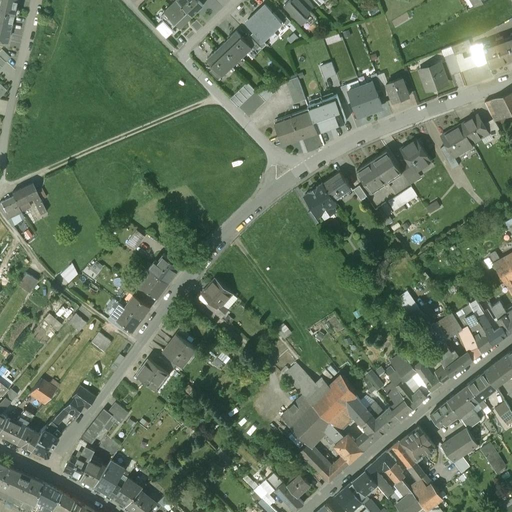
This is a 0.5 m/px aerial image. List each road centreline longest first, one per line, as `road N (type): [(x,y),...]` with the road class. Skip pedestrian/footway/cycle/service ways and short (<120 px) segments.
road 1 (residential): [(50,471),(204,256),(290,172)]
road 2 (residential): [(305,511),(441,391),(511,341)]
road 3 (residential): [(290,172),(511,81)]
road 4 (track): [(140,345),(62,289),(0,213)]
road 5 (track): [(47,167),(217,97)]
road 6 (residential): [(290,172),(178,56)]
road 7 (residential): [(3,153),(36,0)]
